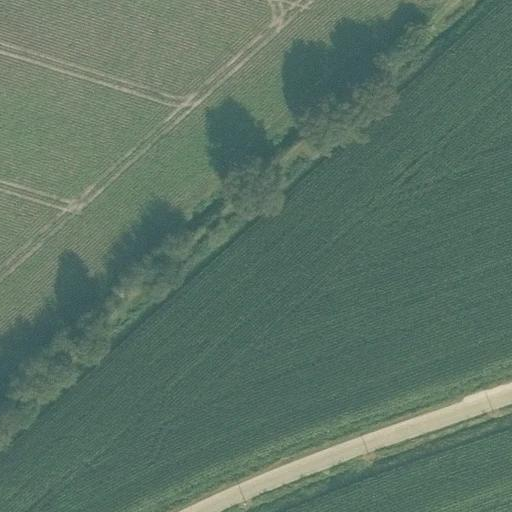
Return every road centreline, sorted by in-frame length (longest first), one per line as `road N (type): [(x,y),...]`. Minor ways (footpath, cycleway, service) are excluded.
road 1 (track): [(0,416),(461,0)]
road 2 (residential): [(206,511),(511,395)]
